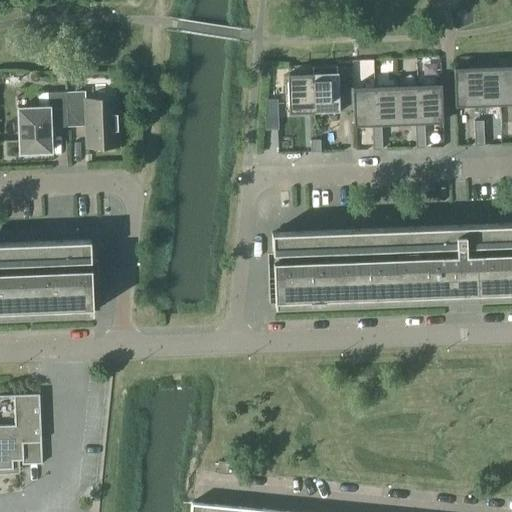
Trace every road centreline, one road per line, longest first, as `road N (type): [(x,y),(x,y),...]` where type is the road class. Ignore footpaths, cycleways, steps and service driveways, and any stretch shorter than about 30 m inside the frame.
road 1 (residential): [(511,168),(257,179),(229,345)]
road 2 (residential): [(120,347),(132,205),(126,189),(0,189)]
road 3 (unclassified): [(511,333),(229,345)]
road 4 (unclassified): [(68,349),(59,497),(26,511)]
road 5 (unclassified): [(377,511),(202,494)]
